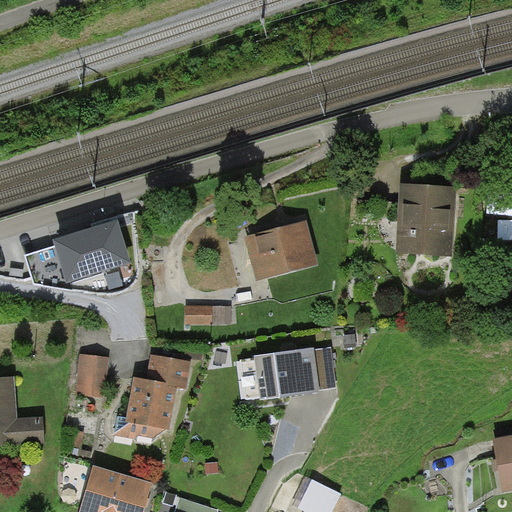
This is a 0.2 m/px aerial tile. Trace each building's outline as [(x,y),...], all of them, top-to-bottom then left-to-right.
[(425,187),(400,186),(396,254),(452,257),(456,189),(425,187)] [(51,248),(26,256),(35,285),(65,288),(135,266),(120,218),(62,236),(48,240),(51,248)] [(245,238),(257,282),(319,265),(307,221),(279,229),(245,238)] [(185,306),(185,325),(231,325),(231,307),(185,306)] [(331,349),(313,351),(317,373),(319,391),(337,388),(331,349)] [(313,350),(254,358),(261,402),(279,399),(279,400),(320,394),(319,391),(317,373),(313,351),(313,350)] [(109,358),(80,355),(75,395),(104,399),(109,358)] [(191,363),(151,356),(147,378),(146,381),(135,379),(127,424),(170,431),(177,389),(186,390),(191,363)] [(14,377),(0,378),(0,447),(45,444),(43,417),(17,419),(14,377)] [(511,436),(492,440),(497,466),(502,493),(511,491),(511,436)] [(152,484),(93,467),(80,511),(143,511),(147,503),(152,484)] [(332,511),(341,495),(313,480),(298,508),(306,511),(332,511)] [(180,498),(175,511),(218,511),(219,511),(180,498)]
